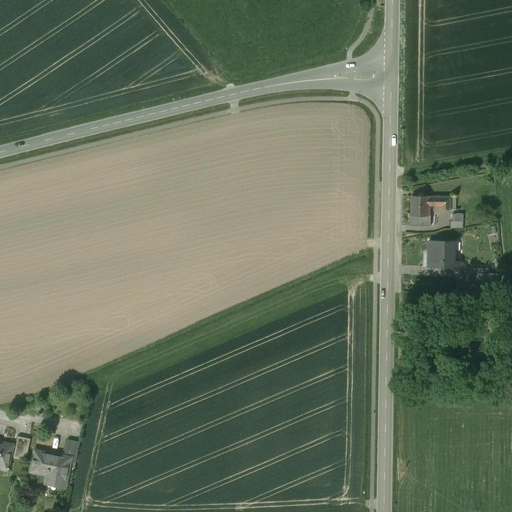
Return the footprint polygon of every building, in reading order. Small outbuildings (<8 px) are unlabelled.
[(429,196),(412,196),(411,215),(409,215),(409,226),(431,226),(431,216),(429,216),(429,206),(441,206),(441,197),(429,197),(429,196)] [(451,197),(441,197),(441,206),(441,209),(451,210),(451,197)] [(453,241),(429,241),(429,251),(430,251),(430,267),(460,267),(460,261),(453,261),(453,241)] [(489,268),(474,268),(473,288),(499,288),(499,274),(489,274),(489,268)] [(482,335),(461,336),(463,361),(484,359),(482,335)] [(31,439),(19,436),(15,451),(28,453),(31,439)] [(80,442),(68,439),(65,454),(65,456),(71,457),(70,461),(76,462),(80,442)] [(13,445),(0,442),(0,467),(8,469),(13,445)] [(65,456),(35,450),(32,471),(49,474),(49,473),(56,474),(55,482),(66,484),(70,461),(71,457),(65,456)]
